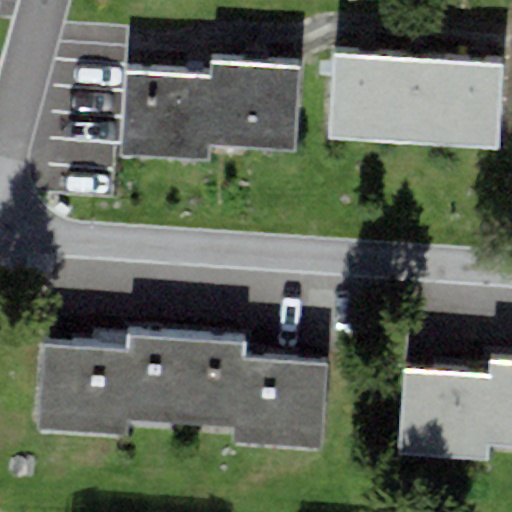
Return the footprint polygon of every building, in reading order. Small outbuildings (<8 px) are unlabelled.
[(329,141),(384,144),(388,60),(333,57),(329,141)] [(249,149),(254,62),(211,60),(210,79),(206,147),(249,149)] [(384,144),(440,146),(444,63),(388,60),(384,144)] [(299,65),(254,62),(249,149),(294,152),(299,65)] [(501,65),(444,63),(440,146),(497,149),(501,65)] [(120,158),(205,163),(206,147),(210,79),(125,74),(120,158)] [(188,339),(127,336),(126,351),(124,422),(184,424),(188,339)] [(242,342),(188,339),(184,424),(239,427),(242,358),(242,342)] [(124,422),(126,351),(41,348),(38,433),(123,436),(124,422)] [(325,362),(242,358),(239,427),(238,444),(321,447),(325,362)] [(484,445),(511,446),(511,364),(488,363),(488,377),(484,445)] [(488,377),(446,375),(403,372),(398,456),(441,458),(483,461),(484,445),(488,377)]
